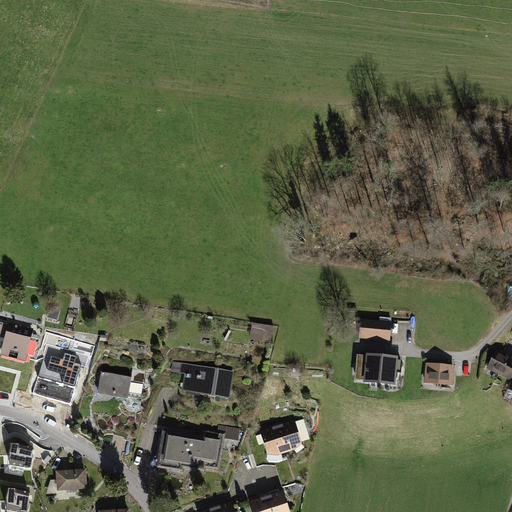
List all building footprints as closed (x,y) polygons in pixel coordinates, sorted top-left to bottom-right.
[(392,322),(361,319),(359,339),(390,342),(392,322)] [(4,322),(0,339),(8,341),(5,357),(30,362),(37,329),(4,322)] [(271,326),(255,324),(253,339),(269,341),(271,326)] [(486,369),(511,384),(511,382),(511,359),(497,351),(486,369)] [(398,358),(367,356),(364,385),(395,387),(398,358)] [(235,372),(175,364),(174,372),(185,374),(183,392),(232,399),(235,372)] [(452,367),(428,365),(426,382),(451,384),(452,367)] [(43,368),(41,392),(70,394),(72,370),(43,368)] [(134,379),(104,374),(101,395),(131,399),(134,379)] [(303,446),(296,423),(279,428),(288,455),(296,452),(303,446)] [(288,455),(279,428),(263,434),(270,457),(281,457),(288,455)] [(204,436),(168,431),(163,462),(194,467),(195,460),(218,464),(223,435),(205,432),(204,436)] [(19,445),(12,445),(10,454),(10,466),(24,469),(31,469),(33,459),(32,448),(19,445)] [(85,471),(58,473),(59,490),(86,488),(85,471)] [(15,490),(9,490),(7,499),(7,511),(11,511),(27,511),(29,504),(29,493),(15,490)] [(291,511),(285,492),(268,498),(272,511),(291,511)] [(272,511),(268,498),(250,503),(253,511),(272,511)]
